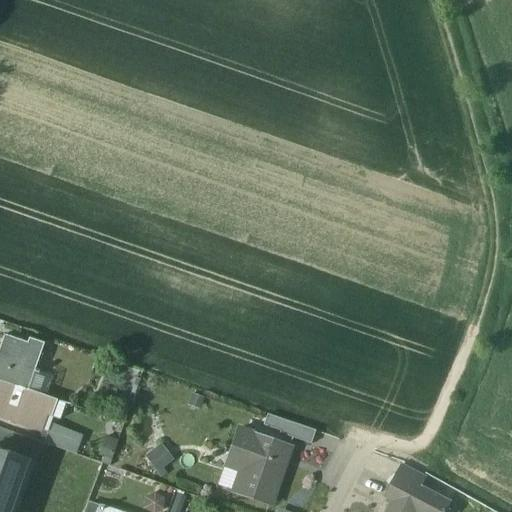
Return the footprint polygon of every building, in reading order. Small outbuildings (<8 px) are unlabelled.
[(41,349),(3,336),(0,343),(0,380),(26,390),(41,349)] [(26,390),(0,380),(0,416),(39,430),(44,415),(42,414),(48,398),(26,390)] [(315,431),(284,420),(280,433),(293,437),(293,438),(310,444),(315,431)] [(0,445),(9,446),(10,427),(0,426),(0,445)] [(288,447),(237,430),(229,452),(246,457),(234,492),(269,504),(288,447)] [(72,440),(47,431),(42,443),(68,452),(72,440)] [(161,443),(146,455),(158,471),(174,459),(161,443)] [(0,511),(7,511),(26,464),(0,454),(0,511)] [(425,476),(403,465),(386,496),(394,500),(387,511),(445,511),(450,503),(419,487),(425,476)]
